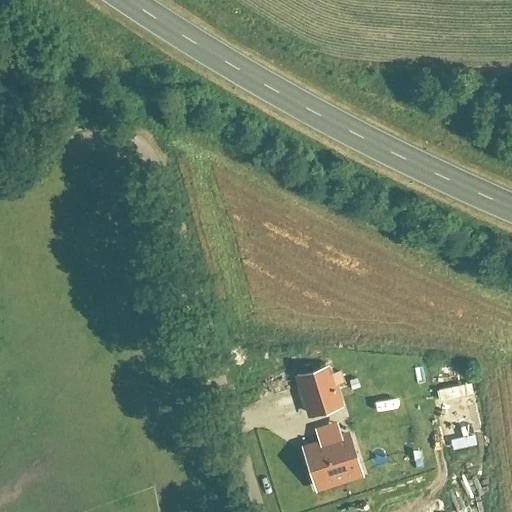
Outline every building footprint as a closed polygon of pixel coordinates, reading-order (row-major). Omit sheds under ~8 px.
[(289,362),(304,406),(330,397),(316,353),(289,362)] [(331,393),(344,389),(335,359),(322,364),(331,393)] [(440,363),(440,381),(471,380),(471,363),(440,363)] [(257,373),(268,406),(288,400),(277,366),(257,373)] [(328,487),(378,473),(365,429),(350,433),(346,418),(323,425),(327,438),(315,441),(328,487)] [(465,425),(467,436),(457,438),(458,448),(482,443),(479,423),(465,425)]
